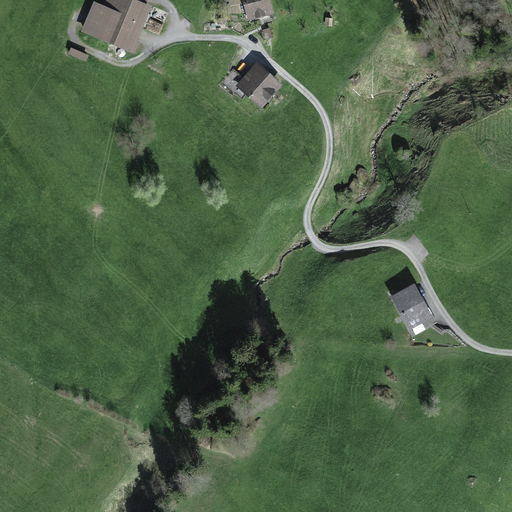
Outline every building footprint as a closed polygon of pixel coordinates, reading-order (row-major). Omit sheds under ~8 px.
[(92,0),(80,30),(133,52),(154,3),(147,0),(92,0)] [(274,0),(245,0),(248,18),(276,14),(274,0)] [(266,41),(273,38),(270,29),(263,32),(266,41)] [(258,61),(237,84),(261,106),(283,83),(258,61)] [(419,283),(396,296),(417,335),(440,323),(419,283)]
